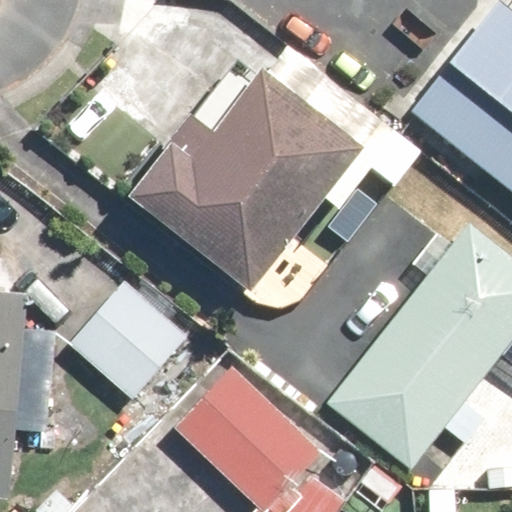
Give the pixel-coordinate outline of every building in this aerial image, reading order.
[(511,10),(498,0),(492,0),(398,119),(511,208),(511,10)] [(234,301),(344,161),(244,83),(200,138),(174,119),(110,207),(234,301)] [(511,335),(511,264),(458,224),(320,405),(408,472),(511,335)] [(120,281),(62,347),(127,404),(185,338),(120,281)] [(0,442),(13,298),(0,296),(0,442)] [(317,453),(222,367),(163,433),(249,510),(247,511),(329,511),(337,501),(297,476),(317,453)]
